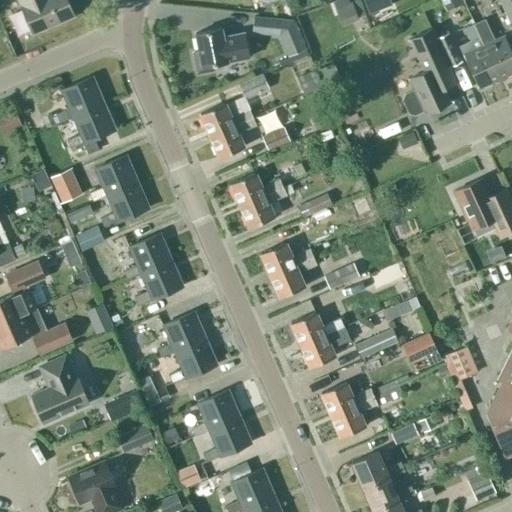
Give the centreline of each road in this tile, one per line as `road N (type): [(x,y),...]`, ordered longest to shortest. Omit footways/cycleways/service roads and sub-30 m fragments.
road 1 (residential): [(329,511),(146,89),(131,26)]
road 2 (residential): [(0,83),(131,26)]
